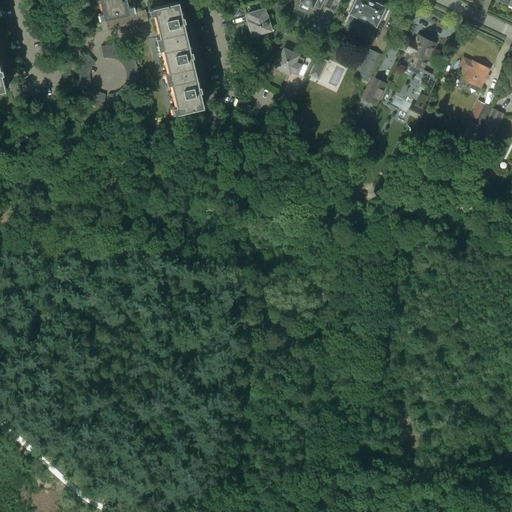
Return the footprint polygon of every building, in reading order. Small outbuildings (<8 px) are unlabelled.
[(125,15),(130,13),(127,0),(100,0),(105,19),(110,18),(115,17),(120,16),(125,15)] [(301,0),(300,2),(312,7),(313,5),(319,8),(323,0),(301,0)] [(383,10),(384,8),(375,4),(376,3),(368,0),(354,0),(353,3),(355,4),(350,14),(351,14),(350,18),(358,22),(374,29),(376,26),(379,19),(382,20),(386,11),(383,10)] [(154,7),(162,42),(187,36),(179,1),(154,7)] [(250,20),(248,21),(252,36),(254,36),(254,38),(262,35),(261,33),(271,31),(267,15),(266,16),(264,9),(248,14),(250,20)] [(414,55),(410,64),(412,65),(409,69),(418,73),(420,69),(422,70),(435,43),(432,42),(433,40),(433,39),(432,38),(432,37),(431,36),(430,35),(429,35),(428,34),(427,34),(426,34),(425,35),(424,35),(423,36),(422,37),(419,35),(415,43),(411,41),(411,40),(405,51),(414,55)] [(162,42),(170,77),(196,71),(187,36),(162,42)] [(107,58),(109,58),(109,46),(106,46),(103,46),(101,47),(104,58),(105,58),(107,58)] [(111,58),(114,59),(118,47),(116,47),(114,46),(111,46),(109,46),(109,58),(110,58),(111,58)] [(117,60),(118,61),(125,51),(124,50),(121,49),(119,48),(118,47),(114,59),(116,59),(117,60)] [(275,67),(290,74),(291,71),(297,74),(304,59),(298,56),(298,55),(284,49),(279,58),(278,57),(274,64),(276,65),(275,67)] [(369,50),(361,68),(359,71),(372,77),(382,55),(369,50)] [(121,63),(122,64),(132,57),(130,55),(128,53),(126,51),(125,51),(118,61),(120,62),(121,63)] [(96,63),(87,54),(85,57),(82,61),(92,67),(94,64),(96,63)] [(124,67),(125,69),(136,64),(136,63),(135,61),(133,59),(132,57),(122,64),(123,65),(124,67)] [(469,88),(478,92),(489,69),(472,61),(472,62),(463,57),(458,67),(467,71),(463,79),(472,83),(469,88)] [(309,75),(317,79),(325,63),(317,59),(309,75)] [(79,67),(79,69),(90,72),(91,71),(91,69),(92,68),(92,67),(82,61),(81,62),(80,65),(79,67)] [(126,73),(126,74),(138,72),(138,71),(138,68),(137,66),(136,64),(125,69),(125,70),(126,71),(126,73)] [(78,75),(78,77),(90,77),(90,76),(90,74),(90,72),(79,69),(78,70),(78,72),(78,75)] [(196,71),(170,77),(179,113),(204,106),(196,71)] [(127,78),(126,79),(138,81),(139,79),(139,76),(138,74),(138,72),(126,74),(127,74),(127,76),(127,78)] [(78,83),(79,85),(91,82),(90,80),(90,79),(90,77),(78,77),(78,78),(78,80),(78,83)] [(369,102),(376,105),(385,84),(371,78),(362,99),(369,102)] [(126,82),(125,84),(136,89),(137,86),(138,84),(138,81),(126,79),(126,81),(126,82)] [(82,93),(83,93),(93,87),(92,85),(91,84),(91,82),(79,85),(80,88),(81,90),(82,93)] [(123,86),(122,88),(131,96),(132,96),(133,93),(135,91),(136,89),(125,84),(124,85),(123,86)] [(88,99),(89,100),(96,91),(96,90),(95,89),(94,88),(93,87),(83,93),(84,95),(86,97),(88,99)] [(119,91),(118,91),(125,102),(126,101),(128,99),(130,98),(131,96),(122,88),(121,89),(120,90),(119,91)] [(94,103),(96,104),(101,93),(100,93),(98,92),(97,91),(96,91),(89,100),(90,100),(92,102),(94,103)] [(115,93),(114,94),(117,105),(119,105),(121,104),(124,102),(125,102),(118,91),(118,92),(116,93),(115,93)] [(101,93),(96,104),(99,105),(101,106),(104,106),(106,95),(104,94),(103,94),(101,93)] [(288,100),(289,100),(293,102),(297,95),(292,93),(288,100)] [(117,105),(114,94),(112,94),(110,94),(109,95),(109,107),(111,107),(114,106),(117,105)] [(365,110),(369,102),(362,99),(358,107),(365,110)] [(490,107),(485,104),(478,101),(470,116),(477,119),(473,127),(479,130),(490,107)] [(482,127),(494,133),(503,114),(492,109),(482,127)] [(490,140),(494,133),(482,127),(479,135),(490,140)]
